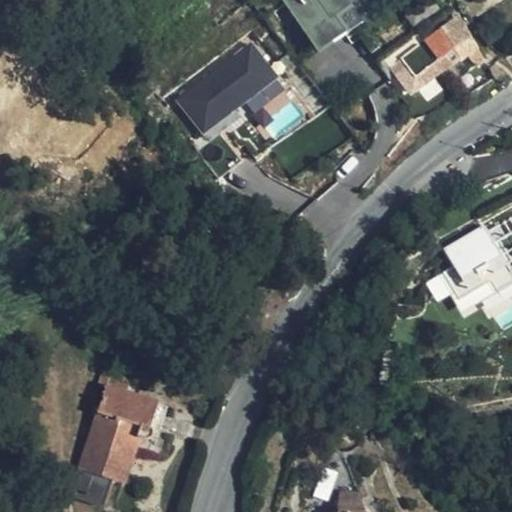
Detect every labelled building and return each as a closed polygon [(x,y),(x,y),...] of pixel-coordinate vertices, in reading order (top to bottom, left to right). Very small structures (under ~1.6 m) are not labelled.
[(285,0),(312,47),(397,0),(285,0)] [(456,14),(436,30),(452,51),(471,37),(456,14)] [(423,41),(438,61),(452,51),(436,30),(423,41)] [(452,51),(459,60),(461,62),(480,47),(471,37),(452,51)] [(172,96),(201,134),(244,102),(260,123),(293,98),(247,39),(172,96)] [(409,52),(424,71),(438,61),(423,41),(409,52)] [(459,60),(452,51),(438,61),(424,71),(406,85),(413,96),(444,72),(459,60)] [(424,71),(409,52),(389,68),(405,88),(406,85),(424,71)] [(323,104),(308,113),(280,131),(288,145),(321,125),(317,117),(328,111),(323,104)] [(511,274),(485,223),(442,246),(452,266),(425,281),(435,302),(450,294),(460,313),(511,285),(511,274)] [(98,382),(107,386),(141,397),(149,375),(106,361),(98,382)] [(141,397),(107,386),(70,495),(101,506),(110,481),(124,486),(137,448),(143,450),(158,403),(141,397)] [(173,407),(158,403),(143,450),(157,455),(173,407)] [(361,511),(357,494),(339,493),(337,511),(361,511)]
